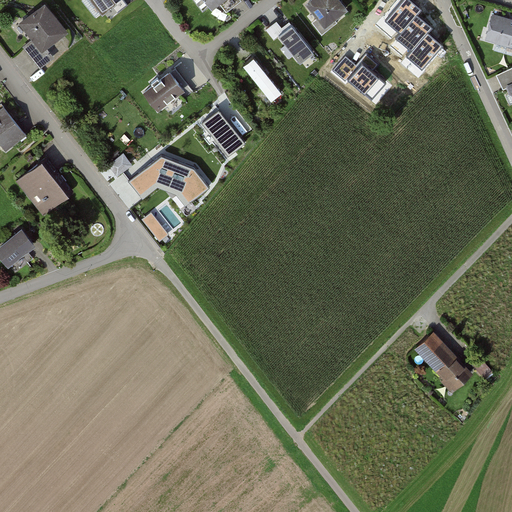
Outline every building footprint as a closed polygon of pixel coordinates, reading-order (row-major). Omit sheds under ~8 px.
[(196,0),(203,9),(208,6),(203,0),(196,0)] [(205,0),(213,10),(226,0),(205,0)] [(312,0),(308,4),(326,25),(346,9),(339,0),(312,0)] [(422,7),(413,0),(401,0),(385,19),(400,32),(401,33),(418,13),(422,7)] [(68,30),(45,2),(19,22),(41,50),(68,30)] [(433,26),(418,13),(401,33),(400,32),(396,37),(411,49),(412,50),(429,31),(433,26)] [(511,20),(494,15),(487,38),(511,45),(511,20)] [(313,51),(292,24),(279,35),(300,61),(313,51)] [(444,43),(429,31),(412,50),(411,49),(407,55),(423,68),(444,43)] [(379,64),(368,54),(357,67),(344,56),(332,70),(345,81),(348,78),(372,99),(387,81),(373,71),(379,64)] [(284,92),(255,56),(244,65),(273,101),(284,92)] [(170,72),(141,92),(155,112),(184,92),(170,72)] [(28,137),(3,105),(0,107),(0,145),(6,154),(28,137)] [(124,152),(107,164),(116,176),(133,165),(124,152)] [(72,192),(45,158),(17,180),(31,196),(39,190),(53,207),(72,192)] [(194,175),(159,161),(153,184),(181,194),(179,199),(190,205),(213,186),(199,172),(194,175)] [(23,229),(0,248),(0,253),(16,273),(28,262),(21,254),(34,243),(23,229)] [(472,371),(434,330),(413,350),(451,390),(472,371)]
